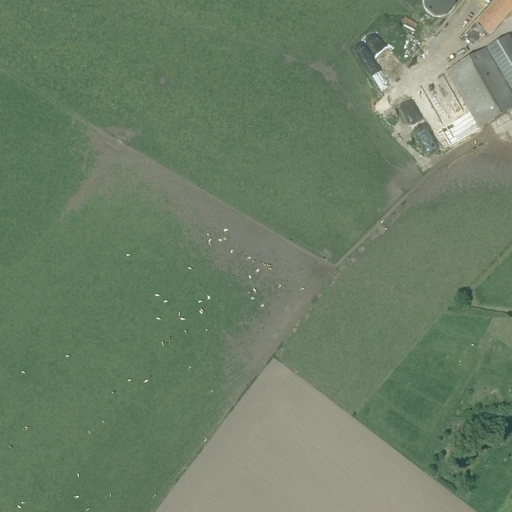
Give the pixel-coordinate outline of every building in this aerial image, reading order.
[(383,0),(384,12),(412,10),(411,0),(383,0)] [(432,0),(440,12),(456,1),(455,0),(432,0)] [(457,41),(491,0),(464,0),(441,28),(457,41)] [(490,38),(511,11),(511,0),(495,0),(474,24),(490,38)] [(511,44),(508,38),(490,48),(447,72),(479,129),(511,110),(511,44)] [(469,434),(462,443),(468,448),(476,439),(469,434)]
